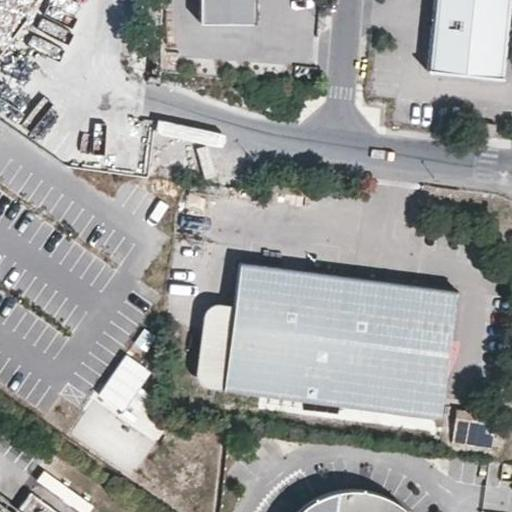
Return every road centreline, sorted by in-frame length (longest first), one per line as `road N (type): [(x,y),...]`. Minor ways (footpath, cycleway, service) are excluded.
road 1 (residential): [(348,0),(338,143),(511,166)]
road 2 (unknown): [(145,224),(164,169),(166,106)]
